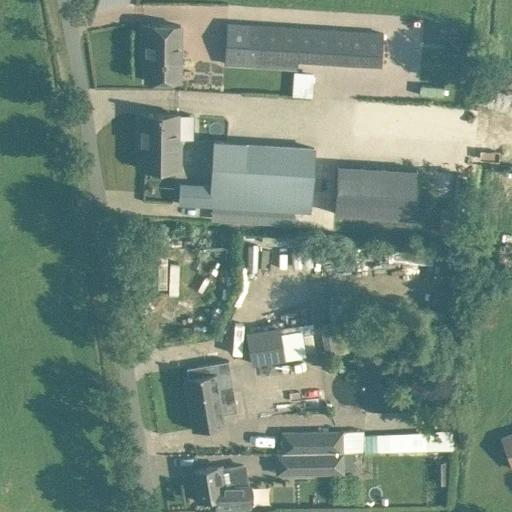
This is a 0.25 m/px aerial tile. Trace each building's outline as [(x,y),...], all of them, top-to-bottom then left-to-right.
[(380,64),(383,30),(246,22),(243,62),(294,65),(294,58),(380,64)] [(142,49),(145,49),(145,80),(179,80),(180,47),(177,47),(177,24),(142,24),(142,49)] [(448,37),(447,43),(451,49),(458,49),(459,38),(448,37)] [(420,96),(461,101),(462,89),(421,84),(420,96)] [(139,113),(139,145),(142,145),(142,169),(179,169),(180,149),(177,149),(177,113),(139,113)] [(310,211),(314,147),(234,143),(214,141),(210,185),(180,182),(178,202),(229,206),(310,211)] [(417,168),(337,164),(334,212),(414,216),(417,168)] [(349,326),(327,330),(332,354),(353,349),(349,326)] [(284,357),(280,328),(246,334),(250,362),(284,357)] [(236,411),(228,360),(186,366),(188,376),(184,377),(192,429),(224,424),(222,413),(236,411)] [(511,428),(499,434),(511,469),(511,468),(511,428)] [(342,430),(281,431),(282,453),(293,452),(342,451),(363,451),(362,431),(342,431),(342,430)] [(453,432),(412,433),(412,450),(453,450),(453,432)] [(342,451),(293,452),(294,473),(342,472),(342,452),(342,451)] [(250,506),(250,484),(247,484),(244,465),(217,469),(216,465),(193,469),(195,484),(190,484),(193,498),(198,498),(198,501),(214,498),(215,507),(250,506)]
